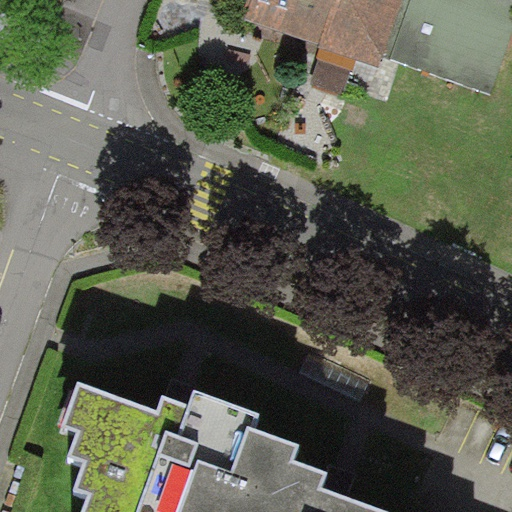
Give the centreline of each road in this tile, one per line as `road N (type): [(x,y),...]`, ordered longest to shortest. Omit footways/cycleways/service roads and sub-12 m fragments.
road 1 (residential): [(87,138),(511,330)]
road 2 (residential): [(0,370),(87,138)]
road 3 (residential): [(87,138),(132,0)]
